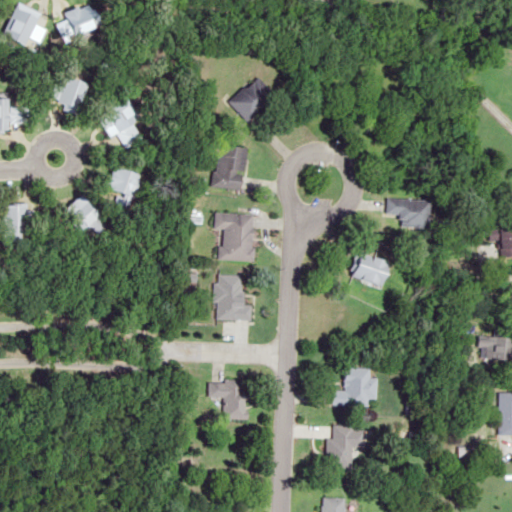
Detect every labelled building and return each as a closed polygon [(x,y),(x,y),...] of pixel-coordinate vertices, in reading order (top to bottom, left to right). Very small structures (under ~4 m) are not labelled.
[(229,100),(247,120),(275,95),(257,75),(229,100)] [(248,147),(218,144),(213,187),(244,190),(248,147)] [(110,190),(137,195),(141,172),(114,167),(110,190)] [(431,228),(432,199),(387,197),(386,215),(401,216),(400,226),(431,228)] [(25,204),(3,204),(3,242),(25,242),(25,204)] [(214,228),(222,229),(220,259),(254,261),(256,213),(215,212),(214,228)] [(511,228),(491,228),(491,254),(511,254),(511,228)] [(351,278),(388,285),(393,259),(356,252),(351,278)] [(251,320),(251,299),(240,299),(241,274),(215,274),(214,320),(251,320)] [(374,398),(374,371),(343,371),(343,405),(368,405),(368,398),(374,398)] [(239,380),(210,378),(208,396),(222,397),(220,418),(244,420),(246,394),(237,393),(239,380)] [(511,392),(499,393),(500,436),(511,435),(511,392)] [(323,466),(348,468),(350,446),(363,447),(365,429),(326,425),(323,466)] [(340,511),(341,497),(318,497),(318,511),(340,511)]
